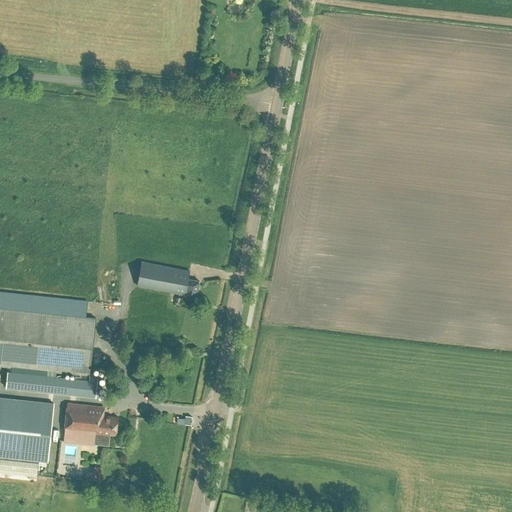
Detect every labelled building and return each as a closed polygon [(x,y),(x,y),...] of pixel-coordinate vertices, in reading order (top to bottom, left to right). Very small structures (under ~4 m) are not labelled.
[(196,297),(199,280),(187,278),(189,270),(141,260),(136,284),(184,294),(184,295),(196,297)] [(0,364),(90,375),(90,373),(92,352),(96,318),(0,307),(0,364)] [(90,373),(90,375),(89,379),(7,371),(5,387),(96,397),(98,374),(90,373)] [(0,455),(48,460),(54,403),(0,397),(0,455)] [(63,442),(93,445),(95,432),(116,435),(118,416),(103,414),(104,406),(67,402),(63,442)]
